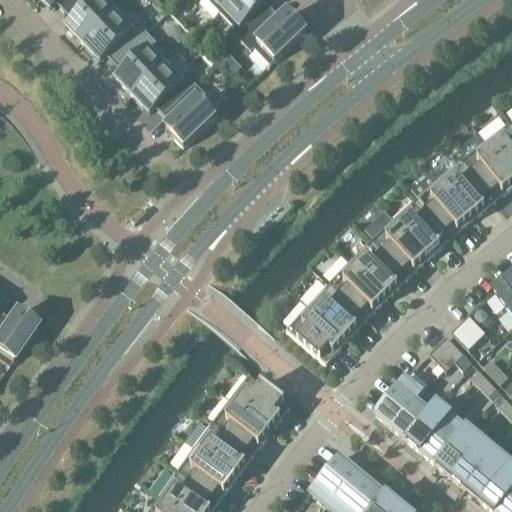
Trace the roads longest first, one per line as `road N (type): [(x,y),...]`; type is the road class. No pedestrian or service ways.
road 1 (unclassified): [(8,511),(173,279),(279,164),(379,74)]
road 2 (unclassified): [(363,57),(225,182),(152,263),(0,476)]
road 3 (residential): [(257,511),(425,315),(511,241)]
road 4 (residential): [(2,0),(152,156)]
road 5 (unclassified): [(379,74),(484,0)]
